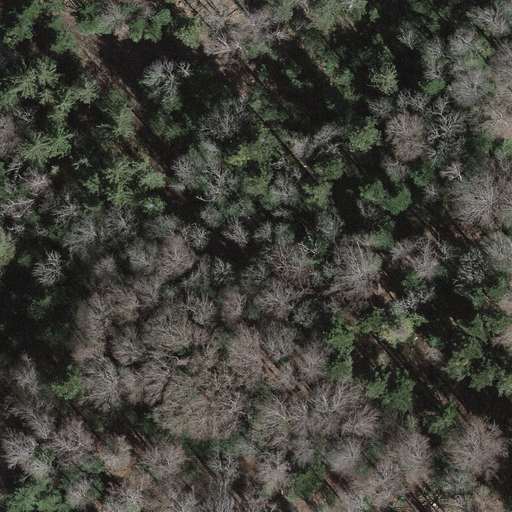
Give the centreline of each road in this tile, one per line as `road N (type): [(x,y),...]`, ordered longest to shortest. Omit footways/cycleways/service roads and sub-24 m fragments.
road 1 (track): [(511,457),(339,295),(246,262),(209,231),(168,174),(121,56),(25,0)]
road 2 (track): [(339,295),(396,300),(511,339)]
